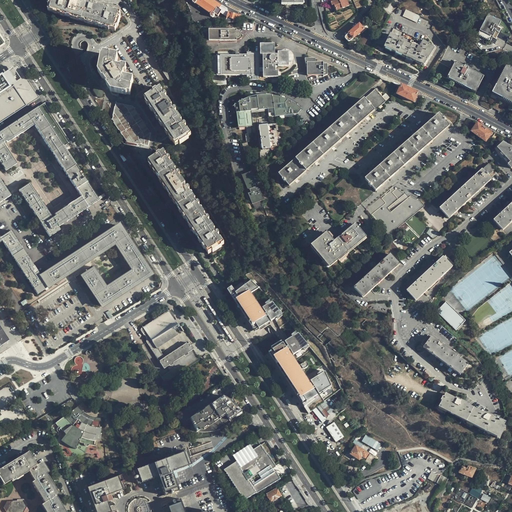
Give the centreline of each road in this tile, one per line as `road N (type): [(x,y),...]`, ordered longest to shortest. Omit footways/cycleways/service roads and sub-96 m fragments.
road 1 (tertiary): [(511,132),(230,0)]
road 2 (secondary): [(198,274),(38,31)]
road 3 (secondary): [(18,45),(177,287)]
road 4 (secondary): [(352,511),(198,274)]
road 5 (residential): [(177,287),(50,364),(0,364)]
road 6 (secondary): [(177,287),(264,418)]
road 7 (residential): [(264,418),(203,461),(205,483),(154,502)]
